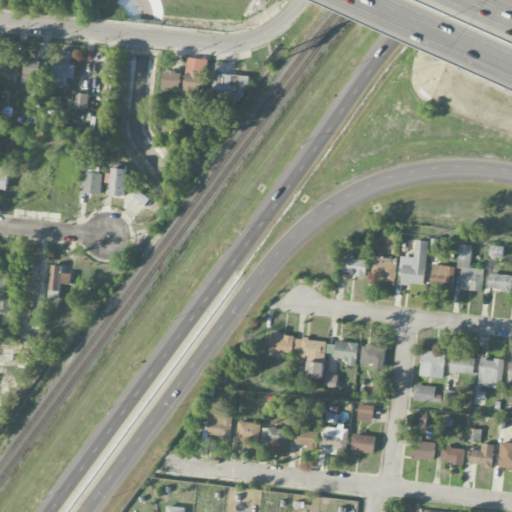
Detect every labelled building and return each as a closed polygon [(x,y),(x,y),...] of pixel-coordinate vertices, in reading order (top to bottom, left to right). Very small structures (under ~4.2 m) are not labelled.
[(71,64),(71,50),(60,50),(60,62),(52,61),(51,86),(67,87),(67,78),(75,78),(75,64),(71,64)] [(18,54),(1,53),(0,68),(0,73),(6,74),(5,84),(15,84),(18,54)] [(205,59),(187,58),(183,115),(201,116),(205,59)] [(26,59),(22,83),(38,85),(41,61),(26,59)] [(165,71),(164,88),(181,90),(182,72),(165,71)] [(247,75),(214,74),(213,100),(246,100),(247,75)] [(74,108),(87,109),(89,94),(76,93),(74,108)] [(0,163),(0,190),(8,191),(10,164),(0,163)] [(110,195),(124,197),(128,170),(114,168),(110,195)] [(103,172),(84,172),(84,193),(102,194),(103,172)] [(424,286),(428,241),(416,240),(414,258),(403,256),(400,283),(424,286)] [(473,245),(460,244),(457,269),(462,269),(460,289),(482,292),(484,269),(470,268),(473,245)] [(491,256),(502,257),(503,247),(492,246),(491,256)] [(367,259),(345,258),(344,275),(366,275),(367,259)] [(397,263),(373,262),(372,277),(386,278),(385,281),(395,282),(397,263)] [(60,291),(61,283),(71,285),(72,274),(62,272),(63,266),(52,265),(49,290),(60,291)] [(454,287),(455,266),(432,265),(431,287),(454,287)] [(511,274),(489,274),(489,290),(511,291),(511,274)] [(0,313),(14,314),(16,277),(0,276),(0,313)] [(270,355),(294,356),(294,334),(271,333),(270,355)] [(294,355),(308,357),(308,361),(325,363),(327,341),(296,338),(294,355)] [(359,343),(336,341),(334,359),(346,360),(345,366),(356,367),(359,343)] [(362,345),(361,363),(384,365),(386,346),(362,345)] [(443,378),(446,353),(423,350),(420,376),(443,378)] [(474,373),(475,357),(451,356),(451,373),(474,373)] [(504,361),(482,358),(478,386),(501,389),(504,361)] [(324,363),(308,363),(307,378),(324,379),(324,363)] [(325,384),(336,386),(338,375),(326,374),(325,384)] [(434,403),(436,387),(415,384),(413,400),(434,403)] [(444,403),(456,403),(455,390),(443,390),(444,403)] [(372,422),(374,406),(359,404),(357,421),(372,422)] [(414,427),(427,428),(427,411),(415,411),(414,427)] [(231,438),(231,416),(209,415),(208,437),(231,438)] [(237,442),(260,442),(260,423),(237,422),(237,442)] [(295,447),(318,448),(319,432),(309,431),(309,426),(296,425),(295,447)] [(262,445),(289,446),(290,429),(262,428),(262,445)] [(468,441),(480,442),(481,430),(469,429),(468,441)] [(376,437),(354,434),(351,452),(373,455),(376,437)] [(434,461),(435,441),(413,440),(412,460),(434,461)] [(481,450),(470,450),(469,466),(493,467),(494,444),(482,444),(481,450)] [(464,448),(442,448),(441,464),(464,464),(464,448)]
